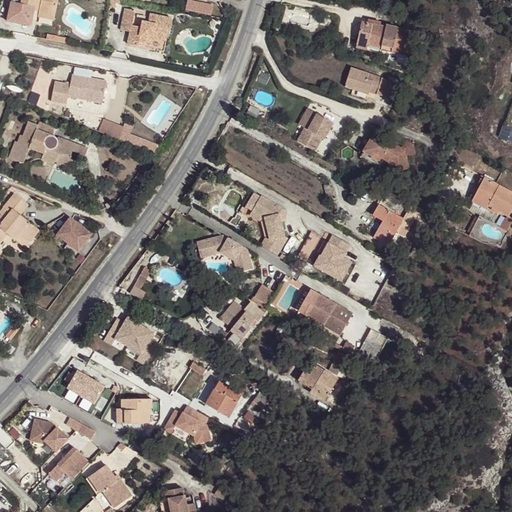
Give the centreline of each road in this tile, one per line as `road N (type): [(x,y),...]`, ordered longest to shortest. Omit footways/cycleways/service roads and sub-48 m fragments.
road 1 (residential): [(249,25),(286,83),(432,142),(439,171)]
road 2 (residential): [(0,41),(230,85)]
road 3 (tertiary): [(23,374),(139,233)]
road 4 (tertiary): [(139,233),(230,85)]
road 5 (residential): [(0,178),(139,233)]
